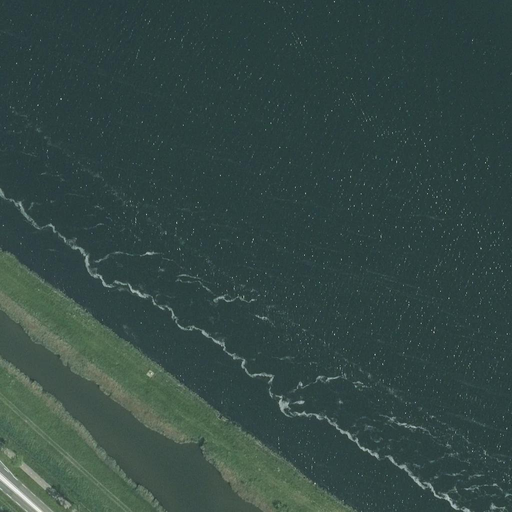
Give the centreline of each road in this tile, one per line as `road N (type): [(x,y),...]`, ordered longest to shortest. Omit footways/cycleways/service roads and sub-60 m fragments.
road 1 (track): [(0,267),(235,446)]
road 2 (track): [(129,511),(0,395)]
